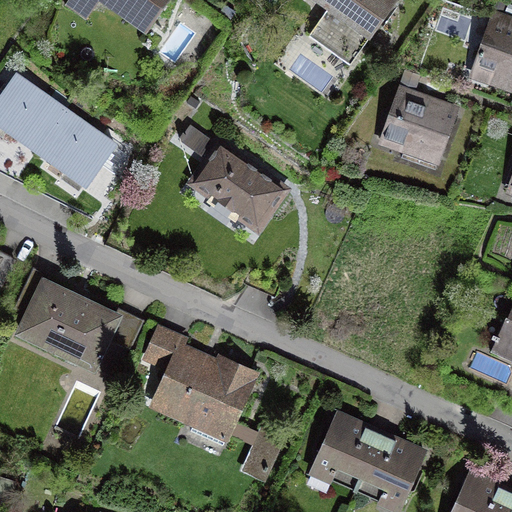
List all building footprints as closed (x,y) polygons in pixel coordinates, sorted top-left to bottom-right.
[(111,0),(132,15),(134,12),(151,24),(168,0),(111,0)] [(350,64),(395,2),(392,0),(317,0),(329,8),(317,24),(333,35),(325,46),(350,64)] [(511,23),(492,17),(474,66),(496,74),(494,79),(511,86),(511,23)] [(0,99),(0,117),(40,146),(65,110),(16,76),(0,99)] [(435,169),(456,112),(406,94),(399,113),(391,111),(382,138),(405,146),(401,157),(435,169)] [(114,145),(65,110),(40,146),(89,180),(114,145)] [(239,215),(258,228),(285,190),(220,144),(193,183),(212,196),(208,201),(235,220),(239,215)] [(0,287),(14,260),(0,252),(0,287)] [(287,265),(260,253),(247,283),(274,295),(287,265)] [(34,304),(20,333),(93,367),(107,338),(129,349),(142,321),(119,310),(115,317),(46,284),(49,276),(34,269),(20,298),(34,304)] [(511,307),(498,337),(493,335),(491,339),(495,340),(490,352),(511,361),(511,307)] [(184,340),(159,329),(146,358),(170,368),(154,403),(194,422),(191,430),(223,445),(255,374),(221,358),(218,365),(180,348),(184,340)] [(327,478),(355,491),(380,433),(360,424),(357,424),(355,425),(353,427),(352,429),(346,426),(349,420),(337,414),(312,472),(314,473),(318,463),(331,469),(327,478)] [(234,433),(257,441),(261,429),(238,421),(234,433)] [(283,436),(265,428),(246,471),(264,479),(283,436)] [(399,510),(424,453),(412,448),(409,454),(403,451),(404,449),(404,446),(402,444),(400,442),(380,433),(355,491),(383,503),(388,494),(400,500),(396,509),(399,510)] [(504,511),(511,495),(511,492),(492,483),(490,483),(488,484),(486,486),(485,488),(479,485),(482,479),(470,473),(452,511),(504,511)] [(0,499),(4,501),(11,480),(0,476),(0,499)]
